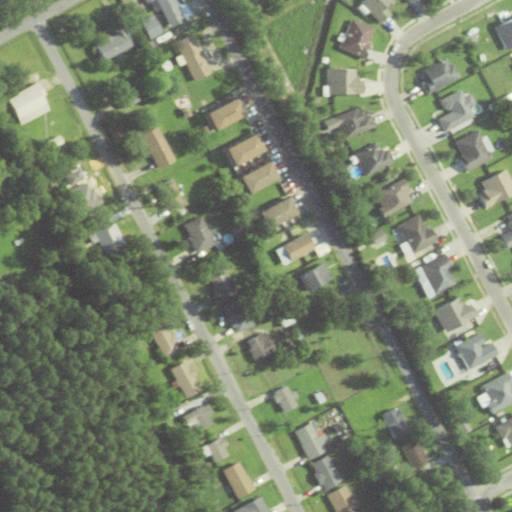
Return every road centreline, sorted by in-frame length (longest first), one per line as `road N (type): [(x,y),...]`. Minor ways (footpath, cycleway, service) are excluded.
road 1 (residential): [(485,511),(207,0)]
road 2 (residential): [(299,511),(36,21)]
road 3 (residential): [(0,143),(206,511)]
road 4 (residential): [(473,0),(414,32),(395,55),(389,82),(511,322)]
